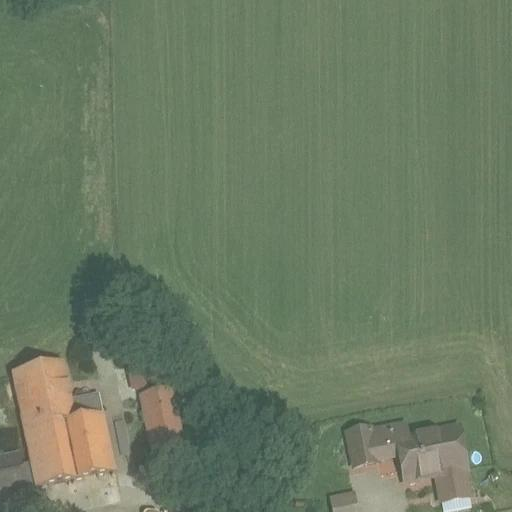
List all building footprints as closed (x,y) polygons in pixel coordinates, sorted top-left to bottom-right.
[(90,304),(64,340),(63,342),(86,359),(94,348),(104,355),(112,344),(103,338),(115,321),(90,304)] [(152,362),(128,367),(134,395),(159,389),(152,362)] [(8,379),(30,492),(103,477),(87,399),(66,404),(59,368),(8,379)] [(163,400),(136,406),(153,480),(180,474),(163,400)] [(475,491),(465,439),(409,449),(406,434),(362,442),(371,486),(404,480),(409,503),(475,491)] [(0,457),(0,497),(20,493),(12,454),(0,457)] [(330,505),(332,511),(360,511),(357,498),(330,505)]
